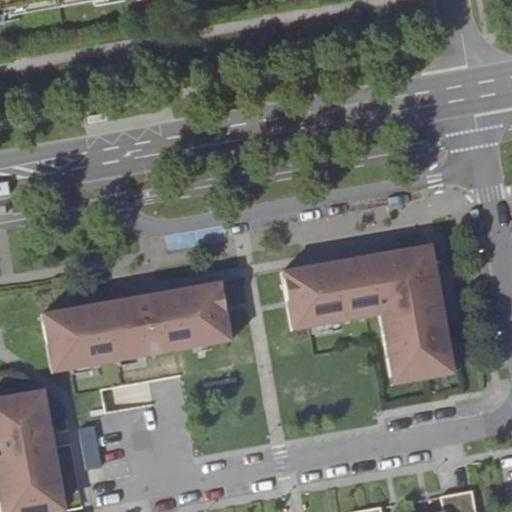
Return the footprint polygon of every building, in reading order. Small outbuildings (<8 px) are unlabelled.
[(23,2),(2,6),(3,13),(25,9),(23,2)] [(448,351),(427,246),(280,272),(291,331),(379,316),(390,379),(420,373),(422,381),(444,377),(440,353),(448,351)] [(115,302),(40,315),(45,344),(53,342),(57,364),(69,362),(70,369),(229,340),(218,284),(144,297),(145,304),(116,308),(115,302)] [(53,342),(45,344),(50,373),(70,369),(69,362),(57,364),(53,342)] [(452,375),(448,351),(440,353),(444,377),(452,375)] [(420,373),(390,379),(391,386),(422,381),(420,373)] [(43,404),(41,391),(11,397),(14,409),(43,404)] [(0,443),(49,435),(43,404),(14,409),(11,397),(0,398),(0,443)] [(81,427),(83,466),(97,465),(96,427),(81,427)] [(49,435),(0,443),(0,456),(51,448),(49,435)] [(62,505),(58,482),(52,483),(49,466),(54,464),(51,448),(0,456),(0,480),(2,492),(0,492),(0,511),(48,511),(48,508),(62,505)] [(58,482),(54,464),(49,466),(52,483),(58,482)] [(470,511),(467,491),(436,497),(438,511),(376,511),(376,508),(356,511),(470,511)]
